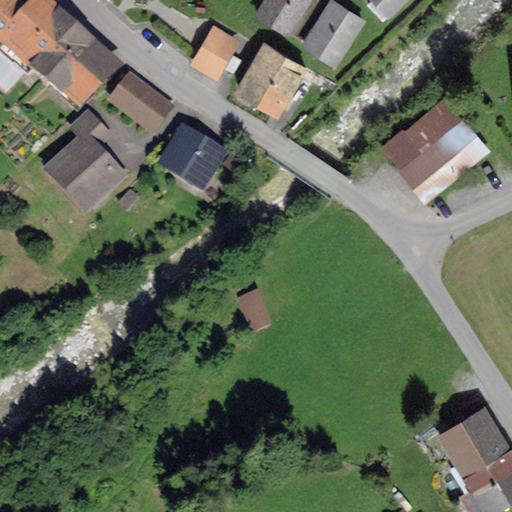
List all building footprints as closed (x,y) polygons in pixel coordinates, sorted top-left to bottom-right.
[(53,80),(79,103),(115,67),(41,1),(27,17),(8,0),(3,0),(0,3),(0,37),(5,41),(0,46),(0,88),(5,93),(31,64),(51,82),(53,80)] [(266,0),(257,14),(287,33),(307,0),(266,0)] [(373,0),(388,15),(403,0),(373,0)] [(333,1),(305,45),(335,63),(362,20),(333,1)] [(265,43),(239,86),(279,110),(305,67),(265,43)] [(206,47),(197,62),(214,73),(225,55),(216,49),(214,51),(206,47)] [(115,101),(152,129),(167,109),(130,81),(115,101)] [(406,175),(410,172),(427,194),(485,147),(467,125),(465,126),(444,101),(405,132),(404,130),(382,148),(406,175)] [(102,190),(104,192),(119,177),(93,150),(108,136),(88,115),(73,129),(84,141),(68,155),(70,157),(55,171),(86,204),(102,190)] [(185,135),(169,163),(201,183),(218,155),(185,135)] [(241,301),(253,327),(268,321),(257,295),(241,301)] [(451,439),(491,505),(511,492),(511,452),(510,449),(503,453),(496,440),(502,436),(484,406),(439,434),(444,443),(451,439)]
